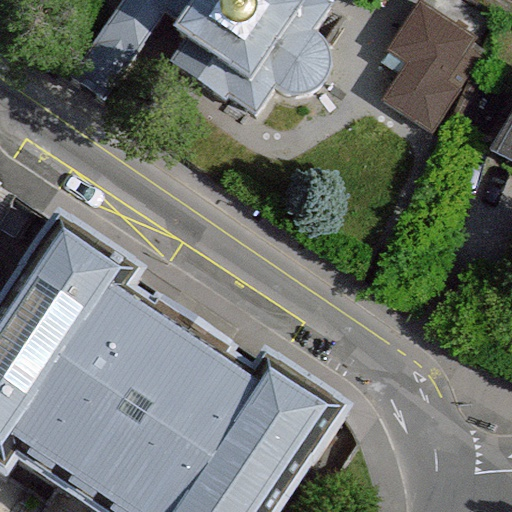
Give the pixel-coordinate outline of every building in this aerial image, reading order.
[(262,125),(279,99),(293,107),(308,109),(323,104),(334,93),(340,82),(340,69),(337,57),(329,46),(319,39),(337,12),(319,0),(138,0),(78,91),(111,114),(169,26),(195,43),(177,69),(262,125)] [(414,73),(391,109),(427,131),(480,45),(420,7),(389,57),(414,73)] [(511,93),(479,80),(462,124),(494,137),(511,93)] [(511,144),(498,170),(511,177),(511,144)] [(45,236),(0,307),(0,471),(16,482),(27,464),(104,511),(286,511),(340,427),(250,372),(240,388),(118,312),(131,290),(45,236)]
